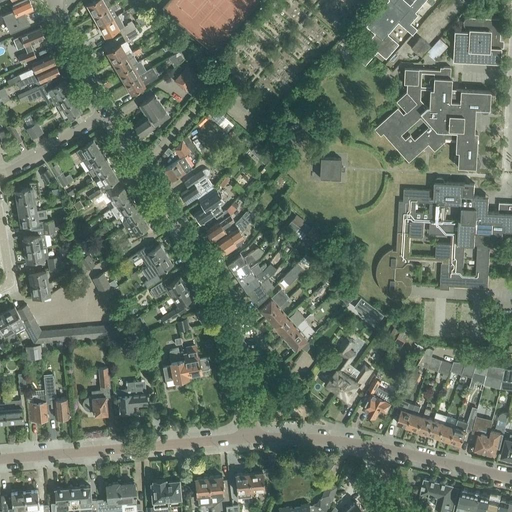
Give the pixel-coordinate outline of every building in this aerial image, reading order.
[(0,23),(33,9),(29,0),(25,0),(13,5),(15,9),(1,15),(0,15),(0,23)] [(93,15),(116,2),(115,2),(111,4),(108,0),(94,0),(88,4),(93,15)] [(388,0),(383,7),(367,27),(375,34),(357,55),(367,64),(379,50),(388,57),(401,42),(390,33),(398,22),(413,34),(417,29),(411,23),(418,14),(415,12),(425,0),(388,0)] [(118,6),(116,2),(93,15),(99,25),(114,17),(117,15),(114,9),(118,6)] [(117,15),(114,17),(99,25),(105,36),(106,36),(106,35),(119,28),(125,25),(119,14),(117,15)] [(500,44),(500,40),(501,18),(469,17),(468,17),(467,17),(466,18),(465,19),(464,20),(464,21),(463,22),(463,23),(463,24),(463,25),(464,26),(465,27),(465,28),(466,28),(469,28),(469,31),(454,30),(453,60),(501,63),(501,47),(497,47),(497,43),(500,44)] [(119,28),(123,35),(136,27),(134,22),(132,20),(127,22),(128,23),(125,25),(119,28)] [(31,43),(45,37),(41,27),(21,35),(21,34),(13,37),(15,42),(18,49),(25,46),(28,51),(19,55),(22,62),(36,56),(33,49),(31,43)] [(136,27),(123,35),(126,40),(127,41),(139,33),(136,27)] [(422,56),(431,46),(420,37),(411,48),(422,56)] [(439,38),(426,53),(435,60),(448,46),(439,38)] [(132,51),(127,41),(126,40),(107,52),(113,62),(132,51)] [(139,46),(132,51),(113,62),(119,72),(134,64),(138,61),(134,55),(135,54),(142,51),(139,46)] [(180,64),(184,58),(180,50),(174,54),(180,64)] [(14,82),(56,64),(52,54),(33,62),(35,67),(16,75),(17,75),(12,77),(14,82)] [(134,64),(120,72),(126,82),(139,74),(146,70),(140,60),(138,61),(134,64)] [(37,83),(60,73),(56,64),(14,82),(18,81),(20,86),(33,80),(34,82),(37,83)] [(205,78),(188,64),(174,80),(191,94),(205,78)] [(478,132),(475,131),(475,125),(471,125),(471,119),(475,119),(476,108),(480,108),(480,109),(480,110),(481,110),(481,111),(482,111),(482,112),(483,112),(484,113),(485,113),(486,113),(487,112),(488,112),(489,111),(489,110),(490,109),(490,91),(452,89),(452,78),(450,78),(451,66),(443,66),(443,69),(405,67),(404,82),(407,83),(407,91),(396,100),(406,111),(403,114),(397,107),(374,128),(380,135),(383,133),(408,161),(428,144),(434,150),(445,140),(445,130),(455,130),(455,150),(458,150),(457,166),(476,167),(477,167),(478,167),(479,167),(479,166),(480,166),(480,165),(480,164),(481,164),(481,163),(481,162),(481,161),(480,161),(480,160),(479,159),(478,158),(477,158),(476,158),(478,132)] [(139,74),(126,82),(132,93),(145,85),(145,84),(158,76),(152,67),(146,70),(139,74)] [(53,100),(70,90),(69,89),(70,88),(68,85),(67,84),(64,80),(49,89),(45,82),(38,85),(18,94),(21,100),(41,91),(47,103),(53,100)] [(59,110),(76,100),(75,99),(76,98),(74,94),(72,94),(70,90),(53,100),(59,110)] [(147,115),(134,124),(142,135),(170,116),(155,94),(140,104),(147,115)] [(64,120),(82,110),(79,105),(80,104),(77,100),(76,100),(59,110),(64,120)] [(211,117),(227,131),(234,123),(218,109),(215,106),(208,114),(212,116),(211,117)] [(34,124),(26,128),(32,138),(40,134),(43,132),(37,122),(34,124)] [(22,140),(13,123),(7,126),(16,143),(22,140)] [(303,128),(291,134),(295,142),(307,137),(303,128)] [(83,160),(100,149),(99,148),(100,147),(97,143),(96,144),(93,139),(77,150),(83,160)] [(182,158),(165,168),(172,179),(189,168),(182,157),(192,151),(185,140),(176,149),(182,158)] [(259,142),(251,150),(264,162),(272,155),(259,142)] [(168,155),(173,150),(169,146),(164,151),(168,155)] [(89,169),(106,159),(105,158),(106,157),(104,153),(102,153),(100,149),(83,160),(89,169)] [(340,178),(341,166),(341,158),(321,157),(320,177),(340,178)] [(112,168),(109,164),(110,163),(108,159),(106,160),(106,159),(89,169),(93,175),(96,173),(98,177),(95,179),(112,168)] [(57,163),(51,166),(57,175),(62,172),(57,163)] [(184,181),(189,189),(182,194),(187,203),(201,193),(213,185),(207,175),(211,172),(207,166),(202,169),(184,181)] [(101,189),(118,178),(115,174),(116,172),(114,169),(112,169),(112,168),(95,179),(101,189)] [(48,169),(47,169),(41,173),(48,183),(54,179),(53,179),(55,178),(52,174),(51,175),(48,169)] [(227,176),(221,184),(224,187),(230,179),(227,176)] [(511,212),(499,212),(488,211),(489,196),(474,195),(475,183),(470,183),(470,187),(465,187),(465,182),(444,181),(444,180),(444,179),(444,178),(443,178),(443,177),(442,177),(441,177),(440,177),(439,177),(438,177),(437,177),(436,178),(436,179),(435,180),(435,181),(434,198),(431,198),(431,190),(404,188),(403,200),(399,200),(398,231),(397,250),(392,250),(392,248),(390,249),(388,251),(386,252),(385,253),(383,255),(382,257),(380,259),(379,261),(378,263),(378,266),(377,268),(377,270),(377,273),(377,275),(377,277),(377,280),(378,282),(379,284),(380,286),(381,288),(383,290),(384,292),(386,293),(388,295),(390,296),(392,297),(394,298),(395,298),(397,298),(399,299),(401,299),(402,298),(404,298),(405,297),(407,296),(408,295),(409,294),(402,286),(405,284),(406,284),(407,285),(410,285),(411,285),(412,284),(412,283),(413,283),(413,282),(413,278),(411,276),(410,275),(409,275),(408,275),(408,271),(409,271),(410,271),(411,271),(411,270),(413,268),(414,264),(413,263),(412,262),(411,261),(409,261),(409,259),(442,260),(442,262),(441,262),(440,288),(450,289),(450,285),(488,287),(490,246),(502,246),(503,230),(505,230),(506,231),(506,232),(506,233),(507,234),(508,235),(509,235),(510,235),(511,235),(511,234),(511,212)] [(15,189),(17,201),(36,198),(40,197),(38,181),(30,182),(30,187),(15,189)] [(112,208),(130,197),(129,196),(130,195),(128,191),(127,191),(124,187),(107,197),(113,206),(111,208),(112,208)] [(75,188),(67,192),(69,196),(77,191),(75,188)] [(92,201),(103,194),(99,188),(89,195),(92,201)] [(201,223),(214,214),(219,221),(230,214),(226,209),(224,211),(219,204),(225,200),(218,190),(201,202),(203,206),(194,213),(201,223)] [(106,199),(103,194),(92,201),(95,206),(106,199)] [(119,217),(136,206),(135,205),(136,204),(134,200),(133,201),(130,197),(112,208),(118,217),(119,217)] [(38,210),(36,198),(17,201),(19,213),(38,210)] [(499,201),(499,212),(511,212),(511,205),(507,205),(507,202),(499,201)] [(227,209),(226,209),(230,214),(219,221),(206,230),(209,233),(208,235),(210,239),(213,240),(227,231),(224,226),(234,219),(231,215),(237,208),(232,203),(227,209)] [(280,207),(287,213),(290,209),(283,203),(280,207)] [(125,227),(142,216),(139,212),(140,210),(138,207),(137,207),(136,206),(119,217),(125,227)] [(55,219),(42,221),(40,222),(39,218),(46,217),(45,209),(38,210),(19,213),(21,225),(30,224),(31,229),(43,227),(55,225),(55,219)] [(305,219),(297,213),(291,220),(299,226),(300,227),(304,221),(305,219)] [(239,228),(215,243),(223,255),(238,245),(241,243),(243,241),(244,237),(244,235),(241,231),(246,228),(244,226),(249,223),(243,214),(235,223),(239,228)] [(148,225),(145,221),(146,220),(144,217),(143,217),(142,216),(125,227),(131,236),(148,225)] [(312,228),(311,227),(304,221),(300,227),(299,226),(299,227),(306,234),(307,232),(312,228)] [(47,245),(45,233),(56,232),(56,231),(64,230),(61,225),(55,225),(43,227),(44,234),(23,237),(25,249),(47,245)] [(325,236),(313,226),(311,227),(312,228),(307,232),(319,242),(325,236)] [(75,230),(70,234),(76,244),(81,240),(75,230)] [(121,249),(131,244),(128,238),(117,244),(117,245),(114,247),(116,251),(120,248),(121,249)] [(77,250),(80,255),(90,249),(87,244),(77,250)] [(148,266),(167,254),(160,244),(155,247),(153,244),(148,247),(147,246),(129,257),(132,262),(141,256),(148,266)] [(49,257),(47,245),(25,249),(27,261),(47,258),(48,264),(61,262),(60,255),(49,257)] [(233,269),(262,249),(258,246),(243,257),(241,254),(228,262),(233,269)] [(264,250),(262,249),(233,269),(238,277),(251,268),(251,267),(249,264),(256,259),(260,256),(264,250)] [(80,255),(88,268),(95,263),(87,251),(80,255)] [(155,275),(173,263),(167,254),(148,266),(142,270),(148,279),(145,281),(148,286),(158,280),(155,275)] [(75,264),(81,273),(87,269),(81,260),(75,264)] [(298,261),(282,277),(288,284),(304,268),(298,261)] [(263,270),(268,265),(265,262),(260,266),(258,262),(251,267),(251,268),(238,277),(243,284),(263,270)] [(248,291),(268,277),(272,273),(276,268),(273,266),(270,270),(265,273),(263,270),(243,284),(248,291)] [(29,273),(31,285),(48,282),(46,270),(29,273)] [(106,277),(103,272),(92,278),(95,283),(106,277)] [(186,285),(188,284),(185,278),(183,280),(180,275),(173,280),(170,276),(163,280),(166,285),(163,287),(169,297),(172,295),(187,286),(186,285)] [(328,279),(336,289),(341,284),(333,275),(328,279)] [(109,283),(106,277),(95,283),(98,289),(109,283)] [(274,286),(273,284),(268,277),(248,291),(256,304),(264,297),(274,286)] [(296,277),(292,284),(299,288),(303,281),(296,277)] [(162,285),(158,280),(148,286),(143,289),(147,295),(162,285)] [(51,281),(48,282),(31,285),(31,286),(30,286),(31,291),(32,291),(33,297),(50,294),(49,290),(52,290),(51,281)] [(112,288),(109,283),(98,289),(101,294),(112,288)] [(342,285),(341,287),(351,298),(355,295),(351,290),(344,284),(342,285)] [(185,301),(193,296),(187,286),(172,295),(176,301),(174,302),(176,306),(161,317),(165,323),(189,307),(185,301)] [(115,293),(112,288),(101,294),(104,299),(115,293)] [(271,297),(259,308),(267,316),(287,299),(279,290),(271,297)] [(118,298),(115,293),(104,299),(107,304),(118,298)] [(360,297),(353,307),(377,324),(384,314),(360,297)] [(121,304),(118,298),(107,304),(110,310),(121,304)] [(287,299),(267,316),(275,325),(276,327),(283,321),(281,320),(288,314),(283,308),(290,302),(287,299)] [(30,309),(27,304),(17,309),(19,315),(30,309)] [(19,315),(17,309),(15,306),(4,312),(15,332),(26,326),(25,325),(22,320),(19,315)] [(283,321),(276,327),(284,336),(304,318),(305,317),(297,307),(295,311),(289,315),(288,314),(281,320),(283,321)] [(33,314),(30,309),(19,315),(22,320),(33,314)] [(15,332),(4,312),(0,314),(0,329),(2,333),(5,338),(15,332)] [(36,320),(33,314),(22,320),(25,325),(36,320)] [(187,317),(177,319),(178,330),(188,328),(187,317)] [(316,331),(304,318),(284,336),(296,349),(300,347),(307,340),(313,334),(316,331)] [(28,331),(39,325),(36,320),(25,325),(26,326),(28,331)] [(397,333),(406,336),(410,325),(402,322),(397,333)] [(129,334),(120,323),(110,324),(111,336),(109,336),(110,344),(134,342),(129,334)] [(41,330),(39,325),(28,331),(31,336),(41,330)] [(51,341),(50,329),(41,330),(31,336),(35,343),(51,341)] [(338,391),(351,373),(350,373),(354,367),(348,363),(355,354),(348,349),(353,342),(350,340),(351,339),(349,339),(346,338),(336,351),(343,356),(341,359),(342,360),(326,383),(327,384),(327,385),(331,387),(333,388),(333,387),(334,387),(334,388),(338,391)] [(23,344),(20,339),(14,342),(17,347),(23,344)] [(307,340),(300,347),(306,351),(312,344),(307,340)] [(42,357),(41,344),(25,346),(27,359),(42,357)] [(210,369),(207,358),(199,359),(198,357),(197,357),(196,346),(187,348),(187,351),(184,351),(188,374),(201,371),(210,369)] [(188,374),(184,351),(180,352),(179,347),(171,349),(169,351),(171,360),(170,360),(171,364),(163,366),(165,380),(174,379),(174,380),(189,377),(188,374)] [(431,356),(432,356),(434,349),(430,347),(427,347),(418,363),(428,367),(431,356)] [(438,370),(441,359),(432,356),(431,356),(428,367),(438,370)] [(451,370),(453,363),(441,359),(438,370),(449,374),(451,370)] [(461,373),(465,362),(466,361),(454,360),(453,364),(453,363),(451,370),(461,373)] [(488,365),(465,362),(461,373),(472,377),(474,371),(486,374),(488,365)] [(354,368),(351,373),(338,391),(343,393),(342,395),(343,396),(347,399),(347,398),(349,399),(370,368),(371,367),(370,366),(369,367),(365,364),(360,371),(354,368)] [(369,381),(371,382),(372,383),(377,373),(380,367),(378,365),(374,373),(369,381)] [(511,381),(511,367),(505,367),(502,381),(511,381)] [(110,395),(108,373),(108,368),(100,368),(101,389),(92,390),(92,396),(87,397),(85,398),(84,401),(84,404),(85,406),(86,408),(88,409),(90,409),(92,409),(93,409),(94,414),(96,414),(97,415),(100,415),(101,414),(107,413),(106,395),(110,395)] [(27,392),(25,372),(19,373),(20,393),(27,392)] [(53,373),(44,374),(46,393),(46,400),(47,400),(47,403),(51,403),(52,406),(54,406),(56,418),(62,417),(62,419),(68,418),(68,417),(69,417),(67,397),(57,398),(56,385),(53,386),(53,379),(53,373)] [(383,376),(377,373),(372,383),(371,382),(362,399),(366,401),(362,408),(367,411),(367,412),(376,417),(381,408),(387,412),(392,403),(395,404),(397,398),(389,394),(387,399),(380,395),(383,388),(379,385),(382,379),(382,378),(383,376)] [(147,402),(146,393),(150,392),(149,380),(146,380),(146,377),(139,378),(140,381),(127,382),(128,388),(119,389),(119,388),(114,388),(115,396),(119,396),(120,411),(120,412),(133,411),(133,404),(147,402)] [(47,403),(47,400),(46,400),(46,393),(39,393),(39,396),(33,396),(33,401),(29,401),(30,420),(48,418),(47,403)] [(408,426),(415,403),(409,401),(402,398),(398,405),(402,407),(397,422),(402,423),(402,425),(405,426),(407,425),(408,426)] [(419,429),(423,415),(419,414),(421,405),(415,403),(408,426),(412,427),(413,429),(416,430),(418,429),(419,429)] [(23,421),(22,406),(5,407),(6,422),(8,422),(8,424),(15,423),(15,421),(23,421)] [(430,433),(434,419),(429,417),(432,409),(426,407),(423,415),(419,429),(423,431),(424,432),(427,433),(428,432),(430,433)] [(472,429),(478,410),(473,408),(471,416),(468,423),(458,420),(456,426),(451,440),(452,441),(455,442),(456,442),(462,444),(468,428),(472,429)] [(485,452),(490,433),(485,432),(489,420),(488,419),(489,413),(478,410),(472,429),(472,432),(479,434),(478,438),(475,449),(477,450),(478,451),(482,452),(483,451),(485,452)] [(490,433),(485,452),(487,452),(488,453),(492,454),(493,454),(496,454),(498,446),(500,447),(503,437),(506,425),(509,412),(506,412),(503,412),(501,413),(499,415),(498,418),(499,418),(498,423),(495,434),(490,433)] [(440,436),(445,422),(434,419),(430,433),(431,434),(434,436),(435,435),(440,436)] [(451,440),(456,426),(445,422),(440,436),(441,436),(441,438),(444,439),(446,438),(451,440)] [(506,437),(501,456),(505,457),(504,458),(511,460),(511,433),(509,438),(506,437)] [(264,489),(263,471),(249,473),(251,490),(264,489)] [(251,490),(249,473),(235,474),(237,497),(251,496),(251,490)] [(222,475),(208,477),(210,494),(211,503),(212,506),(213,505),(223,497),(224,498),(224,493),(222,475)] [(208,477),(195,478),(196,496),(197,496),(198,504),(199,504),(211,503),(210,494),(208,477)] [(425,478),(421,493),(438,497),(436,506),(454,511),(460,487),(425,478)] [(168,505),(165,479),(151,480),(151,481),(153,481),(153,482),(151,482),(153,501),(154,500),(154,506),(168,505)] [(181,503),(178,480),(165,481),(165,479),(168,505),(181,503)] [(122,501),(120,483),(119,483),(119,482),(113,483),(113,484),(106,484),(107,498),(99,499),(100,511),(108,511),(108,509),(122,507),(122,501)] [(136,511),(134,482),(120,483),(122,501),(122,507),(123,511),(136,511)] [(310,511),(311,511),(319,510),(321,511),(329,511),(331,511),(329,508),(337,486),(327,482),(321,500),(320,499),(314,505),(310,505),(309,502),(301,504),(301,506),(289,508),(289,506),(279,508),(279,511),(310,511)] [(91,500),(90,486),(84,486),(83,485),(79,485),(78,487),(80,511),(100,511),(99,499),(91,500)] [(67,487),(66,488),(68,511),(80,511),(78,487),(72,487),(71,486),(68,486),(67,487)] [(51,511),(68,511),(66,488),(60,488),(59,487),(56,487),(55,488),(54,488),(55,502),(51,503),(51,511)] [(466,511),(471,491),(469,490),(467,488),(464,487),(462,489),(457,509),(466,511)] [(49,511),(49,503),(39,504),(37,490),(24,491),(26,511),(49,511)] [(477,511),(478,509),(481,493),(479,491),(477,490),(475,492),(471,491),(466,511),(477,511)] [(26,511),(24,491),(11,493),(12,503),(2,504),(2,510),(1,511),(26,511)] [(486,511),(491,496),(488,495),(486,492),(484,492),(482,493),(481,493),(478,509),(482,510),(481,511),(486,511)] [(496,511),(500,498),(499,497),(497,495),(495,495),(494,496),(491,496),(486,511),(496,511)] [(505,511),(509,500),(507,499),(506,497),(503,496),(501,498),(500,498),(496,511),(505,511)] [(330,511),(329,511),(373,511),(365,506),(364,508),(356,500),(345,511),(343,509),(340,511),(339,511),(333,505),(329,509),(331,511),(330,511)]
